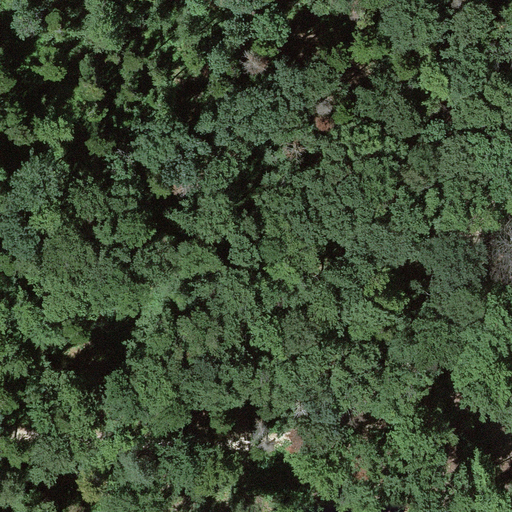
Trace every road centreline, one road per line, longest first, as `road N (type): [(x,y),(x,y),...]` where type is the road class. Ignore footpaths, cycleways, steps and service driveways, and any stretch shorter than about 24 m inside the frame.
road 1 (track): [(0,430),(237,444),(315,428),(405,363),(451,307),(511,144)]
road 2 (track): [(511,86),(418,88),(336,74),(295,51),(264,0)]
